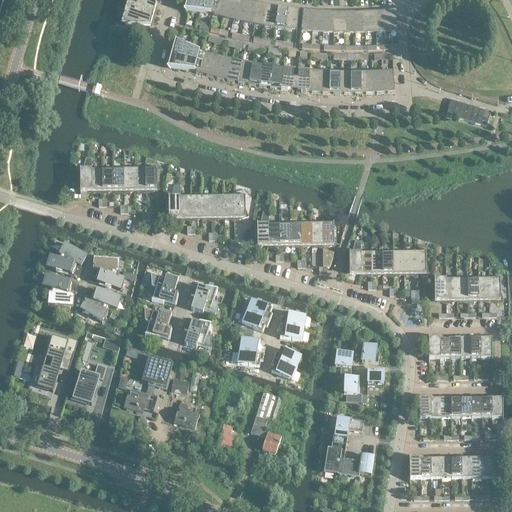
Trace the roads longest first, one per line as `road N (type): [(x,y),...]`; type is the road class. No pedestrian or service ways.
road 1 (residential): [(404,0),(409,102),(362,112),(270,106),(152,76),(171,0)]
road 2 (residential): [(400,447),(500,450),(501,509),(390,510)]
road 3 (residential): [(400,334),(497,330),(496,390),(408,391)]
road 4 (unclassified): [(208,511),(149,480),(0,433)]
road 5 (residential): [(400,334),(369,311),(286,284)]
